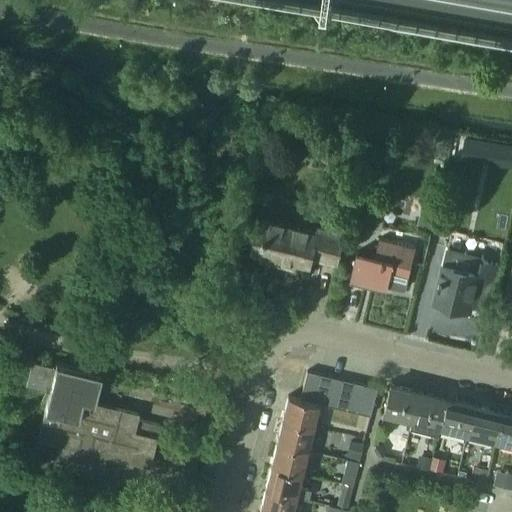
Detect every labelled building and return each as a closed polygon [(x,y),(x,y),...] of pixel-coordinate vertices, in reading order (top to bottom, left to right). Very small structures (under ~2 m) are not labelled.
[(271,219),(261,217),(259,218),(250,252),(262,255),(261,258),(286,264),(288,259),(310,264),(312,256),(337,262),(345,230),(318,225),(316,230),(270,220),(271,219)] [(357,252),(350,279),(388,288),(405,293),(409,275),(416,246),(380,237),(375,256),(357,252)] [(444,261),(435,300),(470,309),(476,287),(491,291),(498,262),(484,259),(485,255),(448,246),(444,261)] [(55,365),(32,359),(26,383),(49,389),(37,439),(59,444),(55,459),(102,470),(106,454),(149,464),(156,437),(134,432),(138,413),(94,403),(101,373),(56,362),(55,365)] [(307,371),(300,398),(312,401),(318,374),(307,371)] [(319,403),(323,404),(330,376),(318,374),(312,401),(319,403)] [(330,376),(323,404),(335,407),(341,379),(330,376)] [(335,407),(346,410),(353,382),(341,379),(335,407)] [(353,382),(346,410),(358,412),(365,385),(353,382)] [(411,421),(418,391),(390,384),(383,414),(411,421)] [(376,388),(365,385),(358,412),(370,415),(376,388)] [(411,421),(410,428),(436,435),(438,427),(446,398),(418,391),(411,421)] [(282,420),(313,428),(319,403),(312,401),(300,398),(288,395),(282,420)] [(473,405),(446,398),(438,427),(466,434),(473,405)] [(501,412),(473,405),(466,434),(494,441),(501,412)] [(494,441),(511,445),(511,414),(501,412),(494,441)] [(313,428),(282,420),(276,443),(308,451),(313,428)] [(276,443),(271,466),(302,473),(308,451),(276,443)] [(271,466),(265,490),(296,498),(307,500),(310,488),(299,486),(302,473),(271,466)] [(292,511),(296,498),(265,490),(259,511),(292,511)] [(131,511),(94,503),(91,511),(131,511)]
